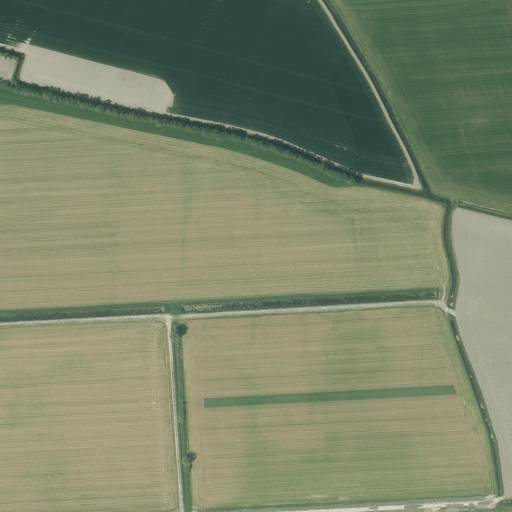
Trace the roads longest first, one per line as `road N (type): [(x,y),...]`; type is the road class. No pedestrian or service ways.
road 1 (track): [(506,497),(499,434),(456,310),(456,197),(437,191),(333,0)]
road 2 (track): [(506,497),(319,511)]
road 3 (track): [(171,317),(0,325)]
